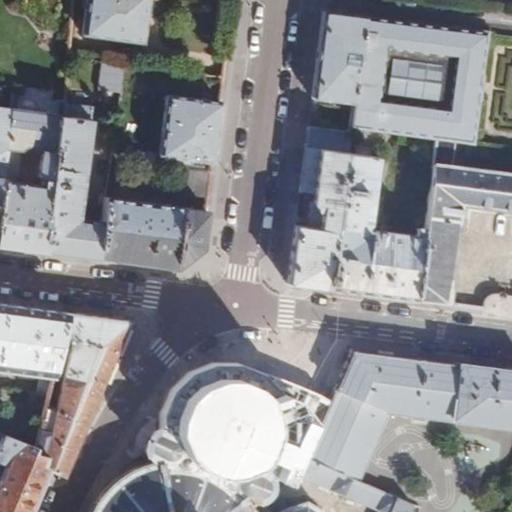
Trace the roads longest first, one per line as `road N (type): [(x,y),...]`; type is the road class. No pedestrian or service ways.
road 1 (residential): [(235,304),(272,0)]
road 2 (residential): [(511,340),(235,304)]
road 3 (residential): [(235,304),(137,383),(106,424),(65,511)]
road 4 (residential): [(235,304),(0,277)]
road 5 (residential): [(349,0),(511,21)]
